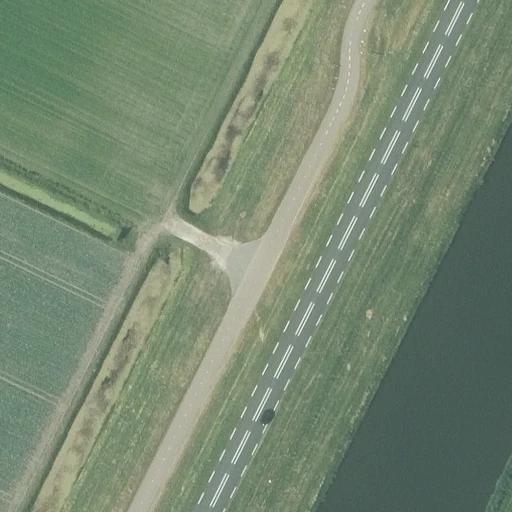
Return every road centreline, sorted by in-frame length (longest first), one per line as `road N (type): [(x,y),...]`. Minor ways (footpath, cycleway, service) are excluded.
road 1 (primary): [(208,511),(463,0)]
road 2 (unclassified): [(364,0),(341,102),(137,511)]
road 3 (track): [(255,272),(174,228),(166,210),(266,0)]
